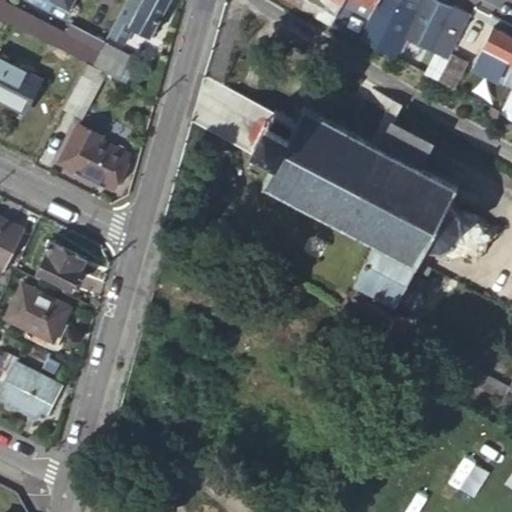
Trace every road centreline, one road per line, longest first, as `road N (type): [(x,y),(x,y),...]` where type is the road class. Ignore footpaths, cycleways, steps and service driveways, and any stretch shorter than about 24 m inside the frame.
road 1 (residential): [(135,238),(67,482)]
road 2 (residential): [(203,0),(135,238)]
road 3 (residential): [(0,171),(135,238)]
